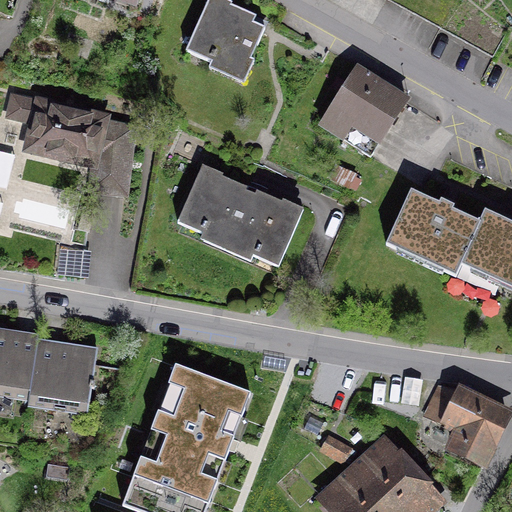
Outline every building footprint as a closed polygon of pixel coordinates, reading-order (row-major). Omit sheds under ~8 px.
[(256,18),(215,0),(209,0),(186,52),(243,77),(264,29),(253,24),(256,18)] [(387,0),(493,58),(507,31),(454,2),(455,0),(387,0)] [(357,70),(321,127),(370,158),(406,101),(357,70)] [(100,136),(104,121),(41,105),(41,103),(12,96),(7,118),(35,125),(29,149),(93,165),(90,193),(126,197),(133,139),(112,136),(112,139),(100,136)] [(0,146),(0,183),(8,185),(16,150),(0,146)] [(302,213),(202,169),(178,224),(278,267),(302,213)] [(439,204),(411,191),(386,246),(456,278),(461,266),(481,224),(479,223),(452,211),(454,207),(441,201),(439,204)] [(511,223),(485,211),(479,223),(481,224),(461,266),(499,283),(511,289),(511,223)] [(0,397),(28,402),(36,348),(37,343),(0,337),(0,397)] [(95,357),(36,348),(28,402),(27,407),(86,416),(90,389),(94,389),(95,383),(91,382),(95,357)] [(175,366),(122,507),(135,511),(206,511),(231,445),(250,394),(175,366)] [(506,415),(461,393),(439,387),(425,416),(450,428),(452,423),(462,428),(452,448),(483,463),(506,415)] [(328,440),(323,449),(343,460),(348,451),(328,440)] [(420,511),(434,500),(387,449),(329,502),(337,511),(420,511)]
